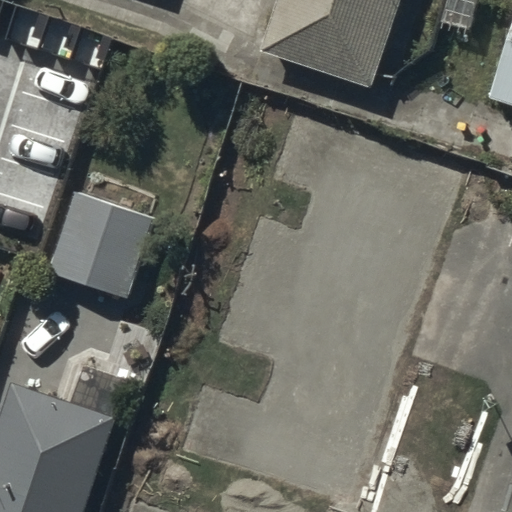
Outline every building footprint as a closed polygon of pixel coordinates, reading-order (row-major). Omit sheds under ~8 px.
[(286,0),(267,61),(372,96),(403,0),(286,0)] [(511,58),(495,107),(511,113),(511,58)] [(511,140),(502,172),(511,175),(511,140)] [(152,227),(81,206),(58,283),(129,304),(152,227)] [(124,392),(85,379),(73,414),(15,395),(0,438),(0,511),(90,511),(118,430),(112,428),(124,392)]
